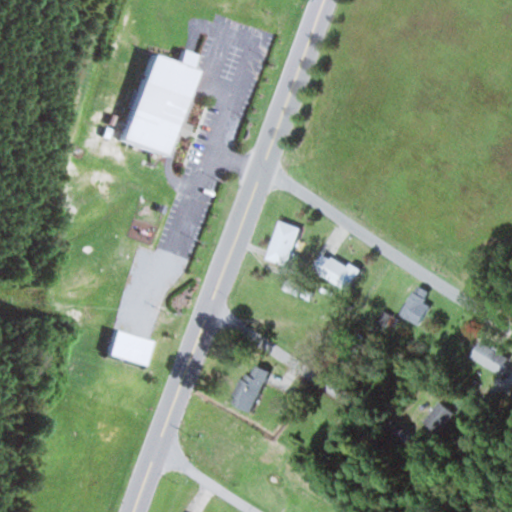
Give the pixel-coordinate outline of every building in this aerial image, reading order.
[(171,156),(191,94),(143,78),(123,140),(171,156)] [(271,258),(292,265),(305,227),(285,220),(271,258)] [(331,251),(319,270),(353,291),(365,273),(331,251)] [(422,327),(436,306),(429,301),(434,293),(422,285),(402,313),(422,327)] [(476,356),(505,374),(511,362),(511,355),(486,340),(476,356)] [(276,369),(257,360),(236,403),(255,412),(276,369)] [(461,412),(445,400),(428,422),(444,434),(461,412)] [(265,506),(279,486),(261,473),(247,493),(265,506)]
